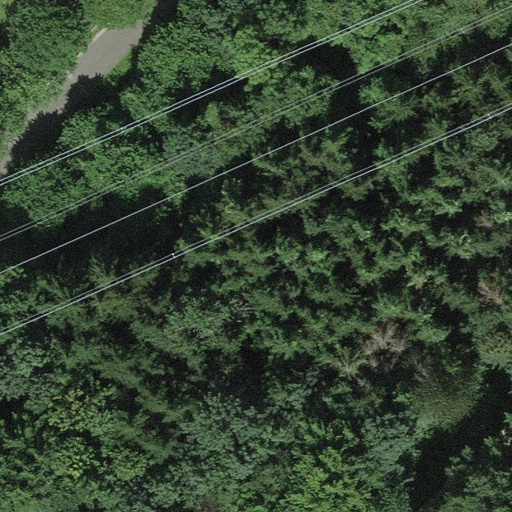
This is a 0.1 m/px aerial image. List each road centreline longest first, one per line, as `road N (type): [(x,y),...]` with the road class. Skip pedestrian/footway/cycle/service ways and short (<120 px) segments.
road 1 (track): [(0,265),(86,242),(511,27)]
road 2 (unclassified): [(161,0),(0,161)]
road 3 (track): [(407,511),(511,439)]
